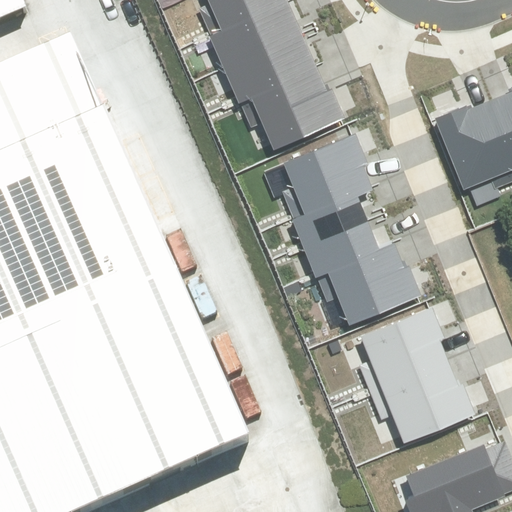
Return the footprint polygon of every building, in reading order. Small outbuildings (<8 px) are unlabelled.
[(0,0),(0,36),(37,21),(27,0),(0,0)] [(206,0),(221,33),(287,4),(285,0),(206,0)] [(209,38),(223,71),(302,37),(287,4),(221,33),(209,38)] [(250,98),(316,69),(302,37),(223,71),(238,103),(250,98)] [(0,78),(0,511),(83,511),(217,455),(44,59),(0,78)] [(316,69),(250,98),(273,150),(345,119),(331,88),(325,90),(316,69)] [(511,95),(492,103),(511,152),(511,95)] [(467,107),(435,120),(464,190),(511,170),(511,152),(492,103),(469,112),(467,107)] [(284,164),(293,187),(282,192),(293,218),(356,191),(371,185),(364,166),(368,164),(356,134),(284,164)] [(293,218),(304,245),(367,218),(356,191),(293,218)] [(304,245),(316,274),(379,248),(367,218),(304,245)] [(327,299),(338,295),(349,326),(420,294),(408,264),(403,267),(394,242),(379,248),(316,274),(327,299)] [(359,366),(370,393),(449,362),(440,340),(445,339),(433,308),(361,336),(371,362),(359,366)] [(449,362),(370,393),(381,420),(393,416),(404,443),(478,415),(465,384),(459,387),(449,362)] [(404,499),(409,511),(473,511),(472,508),(511,491),(511,458),(505,441),(486,449),(484,445),(406,477),(414,495),(404,499)]
